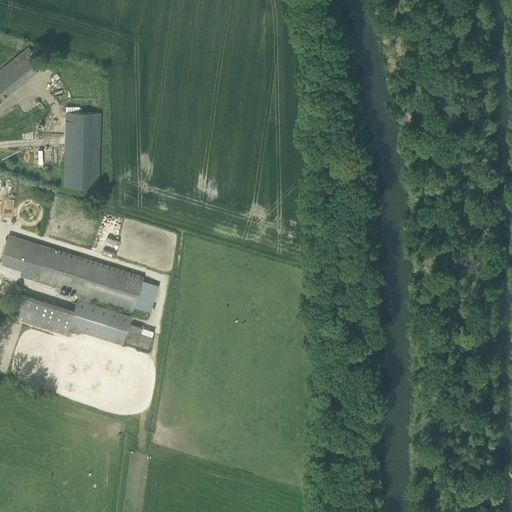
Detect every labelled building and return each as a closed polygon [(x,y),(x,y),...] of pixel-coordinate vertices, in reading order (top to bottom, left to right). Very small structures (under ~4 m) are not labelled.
[(33,48),(24,55),(22,52),(0,70),(0,100),(36,69),(49,59),(43,52),(39,55),(33,48)] [(99,111),(99,105),(65,104),(63,185),(99,186),(101,111),(99,111)] [(158,283),(143,279),(143,277),(8,235),(0,261),(0,262),(23,269),(21,275),(79,293),(91,297),(133,310),(134,305),(150,310),(158,283)] [(91,297),(79,293),(74,308),(18,291),(10,317),(19,320),(20,316),(23,317),(21,320),(66,335),(69,326),(122,344),(124,338),(129,324),(131,315),(89,302),(91,297)] [(152,336),(141,333),(142,327),(131,323),(125,341),(148,348),(152,336)]
